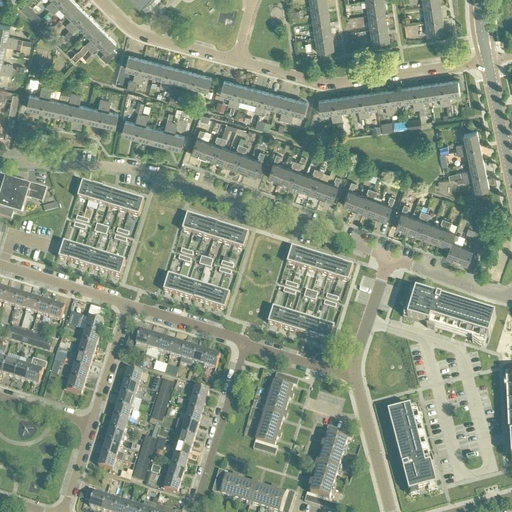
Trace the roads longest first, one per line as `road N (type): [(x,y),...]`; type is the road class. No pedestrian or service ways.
road 1 (residential): [(389,257),(159,175),(0,162)]
road 2 (residential): [(235,59),(328,82),(487,59)]
road 3 (residential): [(246,345),(194,511)]
road 4 (residential): [(101,0),(140,33),(235,59)]
road 5 (residential): [(354,375),(390,511)]
road 6 (residential): [(127,306),(0,265)]
road 7 (residential): [(511,296),(389,257)]
road 8 (residential): [(246,345),(127,306)]
road 9 (residential): [(90,425),(127,306)]
road 10 (residential): [(389,257),(354,375)]
road 11 (tertiary): [(511,178),(487,59)]
